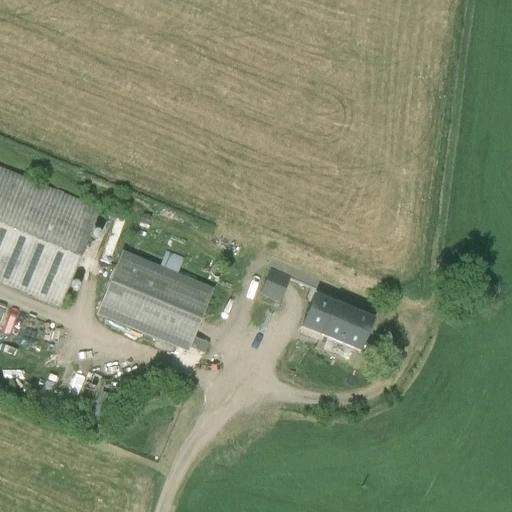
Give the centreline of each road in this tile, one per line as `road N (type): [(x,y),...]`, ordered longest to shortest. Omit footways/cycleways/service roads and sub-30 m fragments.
road 1 (track): [(240,375),(360,387),(404,370),(426,337),(441,306),(480,0)]
road 2 (track): [(240,375),(0,281)]
